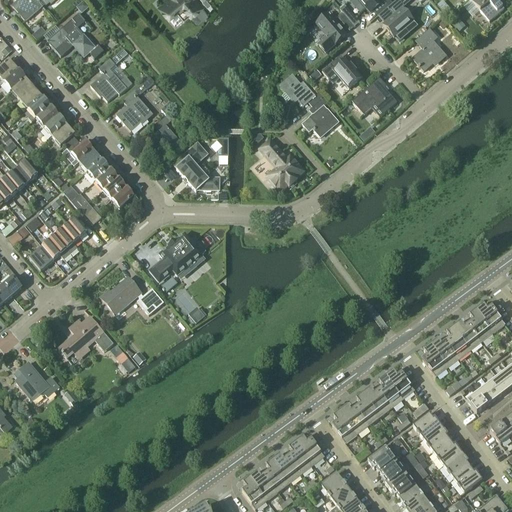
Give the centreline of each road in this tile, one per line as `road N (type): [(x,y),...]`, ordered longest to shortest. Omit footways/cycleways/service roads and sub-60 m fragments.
road 1 (residential): [(157,214),(0,25)]
road 2 (residential): [(509,494),(395,345)]
road 3 (residential): [(157,214),(281,214),(332,185)]
road 4 (residential): [(50,305),(157,214)]
road 5 (residential): [(391,511),(309,406)]
road 6 (tertiary): [(210,480),(309,406)]
road 7 (residential): [(332,185),(425,106)]
